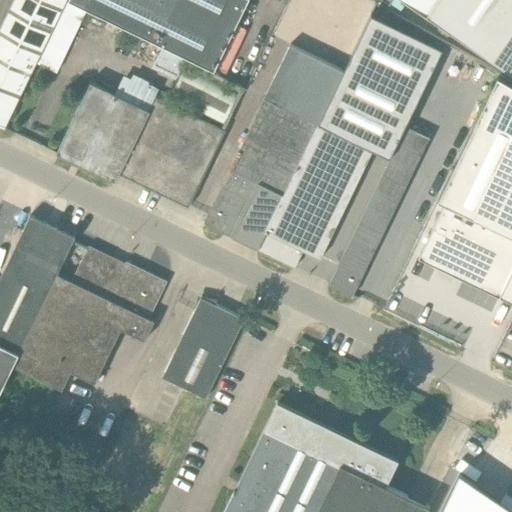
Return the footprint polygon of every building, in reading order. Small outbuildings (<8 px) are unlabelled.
[(13,0),(0,27),(0,125),(5,128),(67,1),(67,0),(13,0)] [(214,71),(248,0),(68,0),(69,0),(214,71)] [(511,30),(511,0),(437,0),(427,15),(492,60),(511,30)] [(322,260),(350,194),(368,159),(373,150),(390,159),(406,126),(444,49),(374,14),(344,71),(320,124),(258,250),(259,250),(259,252),(295,269),(302,251),(322,260)] [(511,30),(492,60),(511,73),(511,30)] [(204,224),(258,250),(320,124),(344,71),(291,45),(204,224)] [(511,84),(500,78),(438,199),(444,201),(419,255),(511,301),(511,84)] [(115,182),(119,174),(148,110),(91,82),(56,153),(115,182)] [(148,110),(119,174),(188,207),(225,130),(155,96),(148,110)] [(352,296),(428,139),(406,126),(390,159),(386,167),(369,204),(329,285),(352,296)] [(30,215),(17,242),(0,277),(0,345),(18,354),(62,263),(73,242),(75,237),(30,215)] [(18,354),(13,366),(62,389),(71,371),(95,383),(121,329),(145,340),(155,321),(149,318),(167,281),(126,262),(124,266),(73,242),(62,263),(18,354)] [(216,305),(201,298),(162,377),(206,398),(244,319),(216,305)] [(18,354),(0,345),(0,392),(13,366),(18,354)] [(234,492),(223,511),(427,511),(430,507),(387,486),(400,460),(278,402),(238,484),(239,485),(236,493),(234,492)] [(499,501),(458,473),(439,511),(511,511),(511,498),(504,494),(499,501)]
